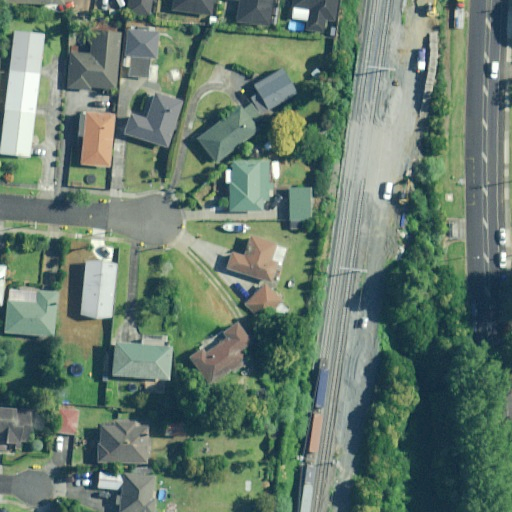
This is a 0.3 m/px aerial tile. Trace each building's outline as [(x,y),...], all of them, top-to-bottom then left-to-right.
[(149,0),(125,0),(124,12),(148,15),(149,0)] [(170,0),(169,10),(209,16),(210,0),(170,0)] [(237,0),(235,21),(268,24),(270,0),(237,0)] [(289,0),(288,8),(306,10),(304,28),(322,30),(323,18),(334,20),(337,0),(289,0)] [(155,30),(123,28),(121,56),(127,57),(125,77),(154,79),(155,64),(147,64),(148,57),(154,58),(155,30)] [(87,52),(67,51),(64,88),(87,90),(88,86),(113,88),(117,31),(89,29),(87,52)] [(0,153),(25,156),(27,143),(35,144),(36,135),(28,134),(38,34),(9,30),(0,116),(0,153)] [(255,92),(247,97),(259,114),(293,92),(277,68),(251,85),(255,92)] [(143,117),(125,112),(119,133),(165,146),(178,97),(150,90),(143,117)] [(248,104),(240,110),(235,104),(192,138),(212,163),(254,129),(251,125),(260,119),(248,104)] [(111,113),(76,110),(74,136),(80,136),(77,164),(107,167),(111,113)] [(229,181),(225,181),(225,211),(259,211),(259,200),(265,200),(265,195),(270,195),(270,183),(266,183),(265,159),(229,159),(229,181)] [(307,186),(286,186),(286,219),(307,220),(307,186)] [(240,253),(228,250),(223,268),(269,282),(273,268),(276,269),(283,247),(245,236),(240,253)] [(100,285),(78,273),(66,295),(70,296),(64,306),(71,309),(58,333),(85,348),(112,299),(97,291),(100,285)] [(259,321),(269,311),(276,319),(288,307),(280,299),(263,282),(241,304),(259,321)] [(5,299),(2,299),(0,323),(0,333),(51,337),(54,292),(6,289),(5,299)] [(197,345),(183,357),(205,384),(225,369),(229,374),(247,360),(239,350),(248,343),(231,322),(217,333),(220,337),(202,351),(197,345)] [(108,375),(143,377),(142,392),(164,394),(166,374),(168,346),(162,345),(162,339),(138,337),(138,344),(110,342),(108,375)] [(77,407),(56,405),(54,433),(74,435),(77,407)] [(5,449),(19,450),(19,441),(25,441),(27,409),(0,407),(0,451),(4,451),(5,449)] [(182,420),(162,419),(162,436),(182,436),(182,420)] [(96,442),(93,442),(93,462),(145,464),(146,425),(131,424),(132,421),(109,420),(109,425),(96,425),(96,442)] [(128,473),(96,471),(95,488),(118,489),(117,496),(112,495),(112,503),(115,503),(114,511),(151,511),(153,498),(150,498),(152,465),(128,464),(128,473)]
